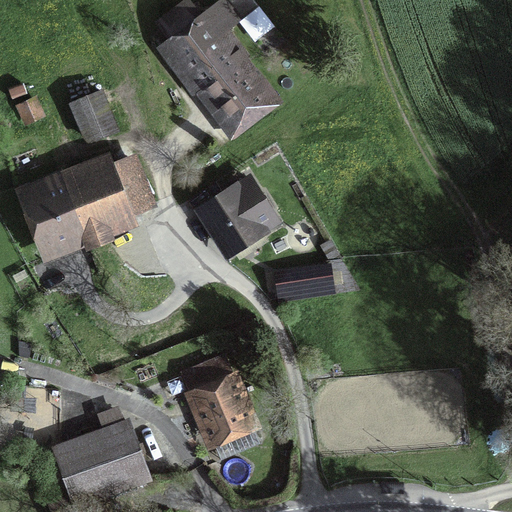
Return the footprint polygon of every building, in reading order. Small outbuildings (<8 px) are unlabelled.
[(187,3),(164,21),(177,37),(172,41),(216,100),(211,104),(231,130),(274,97),(245,60),(250,57),(227,29),(238,21),(224,1),(200,20),(187,3)] [(102,94),(69,106),(83,146),(116,135),(102,94)] [(26,190),(46,246),(83,231),(89,245),(109,237),(104,223),(149,205),(131,160),(110,168),(105,155),(61,173),(62,176),(26,190)] [(229,250),(276,219),(250,179),(202,210),(212,224),(207,228),(213,237),(218,233),(229,250)] [(282,298),(332,291),(329,268),(279,275),(282,298)] [(221,458),(260,442),(224,355),(184,371),(221,458)] [(68,479),(76,503),(147,479),(127,422),(103,431),(114,463),(68,479)]
